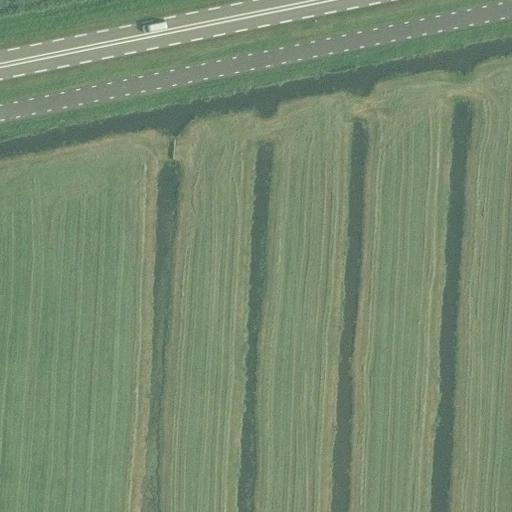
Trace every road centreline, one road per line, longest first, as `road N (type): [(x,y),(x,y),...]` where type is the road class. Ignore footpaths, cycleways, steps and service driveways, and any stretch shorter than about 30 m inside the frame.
road 1 (unclassified): [(511,5),(0,108)]
road 2 (primary): [(0,66),(326,0)]
